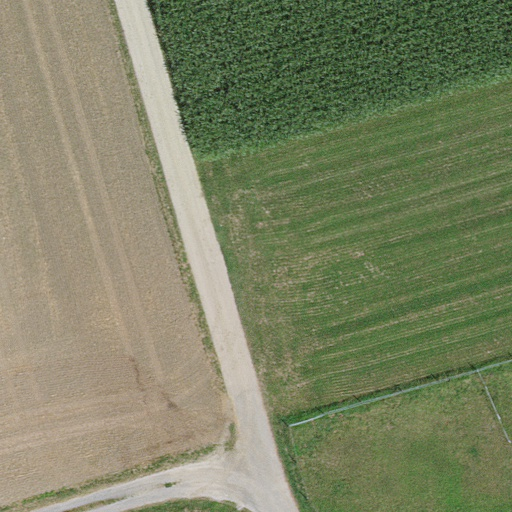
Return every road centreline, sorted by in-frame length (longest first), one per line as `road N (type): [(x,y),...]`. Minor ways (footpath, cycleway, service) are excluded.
road 1 (track): [(282,511),(134,0)]
road 2 (track): [(106,511),(268,468)]
